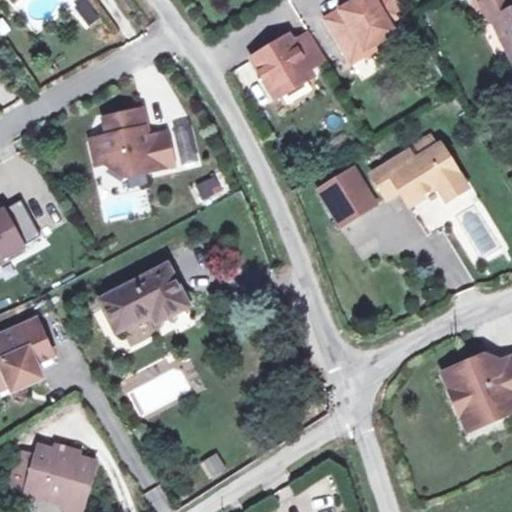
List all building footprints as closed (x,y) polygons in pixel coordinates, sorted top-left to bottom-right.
[(342,6),(326,16),(353,59),(367,49),(368,49),(366,45),(381,36),(394,28),(390,21),(407,10),(400,0),(351,0),(353,5),(344,10),(342,6)] [(351,0),(342,6),(344,10),(353,5),(351,0)] [(511,0),(490,0),(495,9),(511,1),(511,0)] [(511,1),(495,9),(511,45),(511,1)] [(326,53),(311,27),(294,37),(289,30),(273,40),(277,45),(270,49),(267,44),(252,52),(276,94),(314,71),(309,63),(326,53)] [(367,49),(370,53),(385,44),(381,36),(366,45),(368,49),(367,49)] [(273,40),(267,44),(270,49),(277,45),(273,40)] [(113,126),(107,127),(113,152),(114,156),(132,166),(180,154),(171,122),(155,126),(152,127),(150,118),(152,117),(148,99),(108,109),(113,126)] [(113,152),(107,127),(96,130),(102,155),(113,152)] [(422,136),(429,148),(439,142),(432,130),(422,136)] [(441,180),(448,191),(468,178),(445,139),(439,142),(429,148),(418,154),(414,146),(376,168),(391,194),(404,186),(411,198),(441,180)] [(357,163),(343,173),(365,208),(380,199),(357,163)] [(216,172),(190,187),(200,205),(227,190),(216,172)] [(343,173),(323,185),(345,221),(365,208),(343,173)] [(0,261),(1,262),(32,245),(29,239),(47,228),(26,193),(8,203),(1,190),(0,190),(0,261)] [(164,304),(175,298),(180,307),(199,297),(179,257),(112,292),(129,323),(164,304)] [(175,298),(164,304),(169,313),(180,307),(175,298)] [(36,320),(0,335),(0,390),(40,374),(37,369),(54,362),(36,320)] [(488,350),(446,369),(464,407),(474,403),(479,404),(485,420),(511,407),(511,352),(498,359),(491,356),(488,350)] [(474,403),(464,407),(472,426),(485,420),(479,404),(474,403)] [(44,442),(31,476),(44,481),(40,491),(66,501),(68,494),(84,500),(100,455),(85,450),(87,444),(73,439),(69,451),(44,442)] [(215,453),(199,463),(209,478),(225,469),(215,453)] [(44,481),(31,476),(28,487),(40,491),(44,481)] [(68,494),(66,501),(65,503),(81,509),(84,500),(68,494)]
